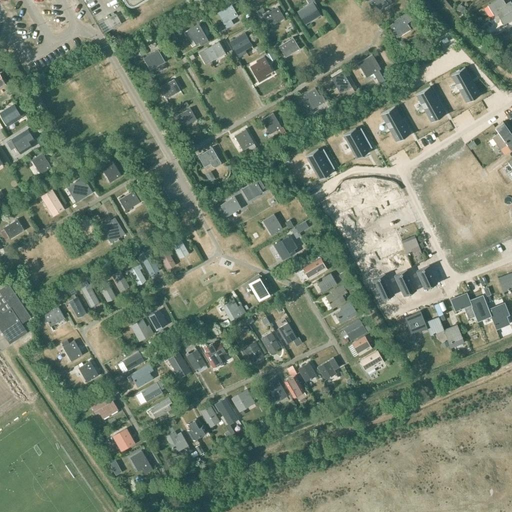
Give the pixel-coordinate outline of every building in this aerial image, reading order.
[(391,1),(390,0),(370,0),(368,2),(375,13),(388,5),(387,4),(391,1)] [(497,14),(501,12),(511,4),(511,3),(510,1),(505,3),(503,0),(495,0),(487,5),(494,16),(497,14)] [(319,14),(316,9),(313,3),(299,11),(306,23),(319,14)] [(466,6),(459,3),(456,9),(463,12),(466,6)] [(231,4),(217,12),(223,23),(226,28),(233,24),(231,19),(237,15),(231,4)] [(511,4),(501,12),(497,14),(503,24),(511,18),(511,4)] [(278,6),(263,15),(270,26),(284,17),(278,6)] [(395,23),(389,26),(396,37),(400,35),(410,29),(406,22),(411,20),(412,19),(408,12),(406,13),(398,18),(393,21),(395,23)] [(116,15),(98,25),(104,35),(121,25),(116,15)] [(187,30),(195,44),(199,42),(201,45),(208,41),(198,23),(187,30)] [(230,41),(237,52),(239,56),(246,52),(244,48),(251,44),(245,32),(230,41)] [(293,37),(279,46),(285,57),(299,48),(293,37)] [(218,41),(198,53),(205,64),(225,53),(218,41)] [(157,50),(143,58),(149,69),(164,61),(157,50)] [(372,55),(358,63),(359,63),(367,76),(366,77),(373,73),(375,77),(381,74),(379,70),(380,69),(372,55)] [(265,58),(251,67),(257,78),(272,70),(270,66),(272,65),(269,58),(266,60),(265,58)] [(466,67),(452,74),(457,84),(462,81),(464,86),(460,88),(459,88),(467,102),(481,94),(466,67)] [(343,72),(331,78),(340,93),(351,86),(343,72)] [(173,78),(159,87),(160,87),(157,89),(161,96),(164,95),(165,98),(180,90),(173,78)] [(430,86),(416,94),(422,103),(427,101),(429,105),(425,108),(425,107),(424,108),(432,121),(446,114),(430,86)] [(315,88),(304,95),(312,109),(323,102),(315,88)] [(14,104),(0,113),(7,124),(21,116),(14,104)] [(395,105),(381,113),(387,123),(392,120),(394,125),(390,127),(389,127),(397,141),(411,133),(395,105)] [(190,107),(175,116),(182,127),(196,119),(190,107)] [(273,113),(262,119),(270,134),(281,127),(273,113)] [(498,132),(491,137),(503,153),(511,147),(511,134),(503,121),(494,127),(498,132)] [(356,127),(344,134),(357,158),(369,151),(368,148),(371,146),(372,147),(361,127),(361,128),(358,130),(356,127)] [(20,153),(31,146),(28,142),(33,139),(27,129),(23,132),(22,132),(11,139),(20,153)] [(242,149),(248,146),(250,150),(255,147),(245,129),(234,135),(242,149)] [(197,155),(204,167),(204,166),(203,164),(210,160),(213,166),(215,167),(220,164),(220,162),(211,147),(197,155)] [(319,148),(306,155),(320,179),(332,172),(330,169),(334,167),(334,168),(335,168),(324,148),(323,148),(324,149),(320,151),(319,148)] [(42,152),(31,159),(40,174),(51,167),(42,152)] [(113,161),(101,168),(110,182),(121,175),(113,161)] [(84,178),(73,184),(82,199),(93,192),(84,178)] [(259,178),(255,180),(256,181),(241,189),(248,200),(262,192),(261,189),(263,187),(262,184),(259,178)] [(53,215),(64,209),(52,189),(41,195),(53,215)] [(133,191),(119,199),(126,210),(140,202),(133,191)] [(372,202),(373,201),(371,197),(370,197),(369,194),(368,192),(358,197),(350,201),(349,202),(348,202),(351,208),(355,217),(357,216),(356,214),(372,206),(373,208),(375,207),(372,202)] [(372,202),(375,207),(379,216),(381,215),(380,214),(397,206),(397,208),(400,206),(395,197),(394,197),(393,194),(393,193),(393,192),(382,197),(383,197),(374,201),(373,201),(372,202)] [(349,209),(351,208),(348,202),(349,202),(347,198),(346,198),(345,195),(345,194),(344,193),(334,198),(326,202),(324,203),(331,217),(333,216),(332,215),(348,207),(349,209)] [(221,206),(217,208),(222,217),(226,215),(227,216),(241,208),(234,197),(220,205),(221,206)] [(263,220),(270,232),(271,235),(282,228),(274,214),(263,220)] [(76,222),(83,232),(85,236),(96,229),(87,215),(76,222)] [(115,217),(101,226),(105,232),(110,240),(117,236),(124,232),(115,217)] [(3,227),(6,232),(10,239),(24,230),(18,219),(3,227)] [(180,233),(170,239),(180,257),(188,253),(180,240),(183,238),(180,233)] [(349,245),(356,259),(358,258),(357,257),(373,249),(374,251),(376,250),(373,244),(374,244),(370,235),(349,245)] [(400,249),(394,235),(374,244),(373,244),(376,250),(380,259),(382,258),(381,257),(398,249),(398,250),(400,249)] [(289,236),(273,245),(282,259),(294,252),(291,248),(295,245),(289,236)] [(410,237),(401,241),(406,254),(420,249),(415,238),(411,239),(410,237)] [(149,247),(136,255),(138,257),(139,261),(142,259),(150,274),(158,269),(150,255),(152,254),(150,250),(149,247)] [(166,249),(159,253),(167,268),(174,264),(166,249)] [(304,268),(303,268),(309,278),(326,268),(319,256),(315,259),(316,261),(314,262),(313,260),(314,262),(304,268)] [(429,265),(416,271),(417,274),(418,273),(418,275),(422,285),(423,285),(424,286),(423,286),(424,289),(426,288),(429,286),(429,287),(432,285),(435,284),(437,283),(434,276),(433,276),(429,267),(429,266),(429,265)] [(137,266),(129,270),(137,284),(145,280),(137,266)] [(407,269),(394,275),(395,277),(397,281),(401,290),(402,290),(403,293),(403,294),(404,296),(406,295),(408,293),(409,294),(412,292),(411,292),(414,291),(416,290),(412,280),(411,280),(407,271),(407,269)] [(120,272),(113,276),(121,290),(128,286),(120,272)] [(511,287),(511,274),(510,275),(509,273),(497,278),(502,291),(511,287)] [(331,274),(316,282),(322,292),(336,283),(331,274)] [(385,275),(372,281),(373,283),(374,283),(375,286),(379,296),(380,296),(381,299),(382,301),(384,300),(386,299),(387,299),(390,298),(389,297),(392,296),(394,295),(390,285),(389,285),(385,276),(385,275)] [(258,278),(248,283),(253,291),(254,291),(260,300),(270,294),(259,277),(258,278)] [(107,282),(100,286),(108,301),(115,297),(107,282)] [(352,288),(349,282),(343,285),(342,284),(330,291),(332,294),(326,297),(332,308),(345,300),(342,295),(352,288)] [(27,332),(21,323),(23,321),(23,322),(31,317),(8,283),(1,288),(0,288),(0,328),(10,343),(27,332)] [(81,289),(83,292),(91,307),(98,302),(90,288),(94,286),(92,283),(81,289)] [(466,293),(450,299),(455,310),(464,307),(468,317),(474,315),(471,307),(472,306),(471,304),(469,300),(466,293)] [(482,295),(469,300),(471,304),(472,306),(471,307),(474,315),(475,317),(477,321),(484,317),(490,315),(488,309),(482,295)] [(77,299),(70,303),(78,317),(85,313),(77,299)] [(243,307),(241,304),(237,306),(233,299),(222,306),(230,320),(242,314),(249,309),(247,305),(243,307)] [(341,309),(334,313),(340,323),(356,313),(349,301),(339,307),(341,309)] [(504,302),(488,309),(490,315),(495,329),(509,323),(506,315),(509,314),(504,302)] [(41,317),(44,322),(47,321),(50,326),(65,318),(58,307),(41,317)] [(159,310),(149,316),(156,329),(166,324),(159,310)] [(420,311),(404,317),(410,332),(411,332),(410,331),(426,325),(425,325),(425,322),(420,311)] [(425,322),(425,325),(426,325),(426,327),(430,335),(443,330),(444,330),(443,329),(440,321),(438,316),(425,321),(425,322)] [(142,319),(131,325),(139,340),(153,333),(149,326),(146,327),(142,319)] [(358,320),(344,329),(351,341),(371,329),(368,324),(362,327),(358,320)] [(287,323),(278,329),(286,344),(296,338),(287,323)] [(444,330),(443,330),(444,332),(448,343),(450,348),(464,343),(462,338),(457,327),(456,324),(443,329),(444,330)] [(271,333),(262,338),(270,353),(280,347),(271,333)] [(372,340),(369,335),(365,337),(353,344),(359,354),(370,347),(368,342),(372,340)] [(82,355),(74,340),(69,343),(67,339),(61,342),(64,346),(63,347),(71,361),(82,355)] [(206,351),(204,352),(208,359),(212,366),(219,362),(219,363),(224,359),(221,355),(226,352),(221,343),(216,346),(213,341),(203,347),(206,351)] [(247,355),(249,353),(254,361),(263,356),(254,342),(243,349),(247,355)] [(383,347),(377,350),(362,359),(370,373),(377,369),(375,366),(376,366),(376,365),(385,360),(381,353),(385,350),(383,347)] [(196,349),(186,355),(195,370),(204,364),(196,349)] [(123,361),(118,364),(123,372),(128,369),(143,360),(138,351),(123,361)] [(178,353),(168,359),(176,372),(179,378),(190,371),(187,365),(186,366),(178,353)] [(325,379),(336,373),(334,370),(339,367),(333,357),(328,360),(328,361),(318,367),(325,379)] [(89,361),(78,368),(87,382),(98,375),(89,361)] [(309,362),(298,369),(305,381),(316,375),(309,362)] [(138,386),(152,378),(149,372),(153,369),(149,363),(130,374),(138,386)] [(287,380),(285,381),(294,397),(295,396),(304,390),(295,375),(287,380)] [(287,396),(283,390),(275,377),(265,383),(272,396),(275,403),(287,396)] [(141,392),(136,395),(141,404),(146,401),(161,392),(160,389),(164,387),(160,380),(157,382),(156,382),(140,391),(141,392)] [(245,413),(242,409),(251,404),(255,402),(247,389),(243,392),(232,398),(242,415),(245,413)] [(88,402),(95,414),(99,412),(103,417),(117,409),(110,397),(100,403),(97,397),(88,402)] [(168,397),(150,408),(156,417),(171,408),(168,404),(171,402),(168,397)] [(225,398),(215,403),(219,410),(220,410),(226,421),(225,422),(227,425),(225,426),(230,435),(233,433),(228,424),(237,419),(229,404),(225,398)] [(210,406),(201,411),(209,426),(218,421),(214,414),(216,412),(212,405),(210,406)] [(187,424),(189,428),(189,427),(190,428),(189,428),(187,430),(194,442),(197,440),(196,438),(204,433),(204,432),(206,431),(203,425),(201,426),(196,419),(187,424)] [(125,429),(114,436),(122,450),(133,443),(125,429)] [(188,445),(181,433),(177,435),(175,430),(165,436),(169,442),(170,442),(175,452),(188,445)] [(152,469),(149,464),(149,465),(141,451),(130,457),(138,471),(142,469),(145,474),(152,469)]
